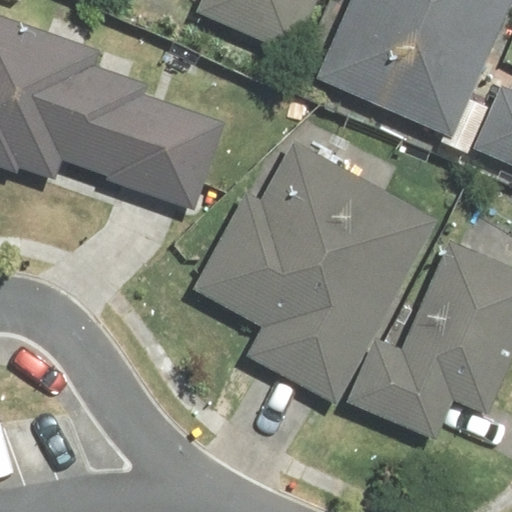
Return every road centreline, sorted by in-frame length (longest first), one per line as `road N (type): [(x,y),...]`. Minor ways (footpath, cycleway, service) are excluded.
road 1 (residential): [(191,497),(69,328),(33,309),(0,307)]
road 2 (residential): [(42,511),(191,497)]
